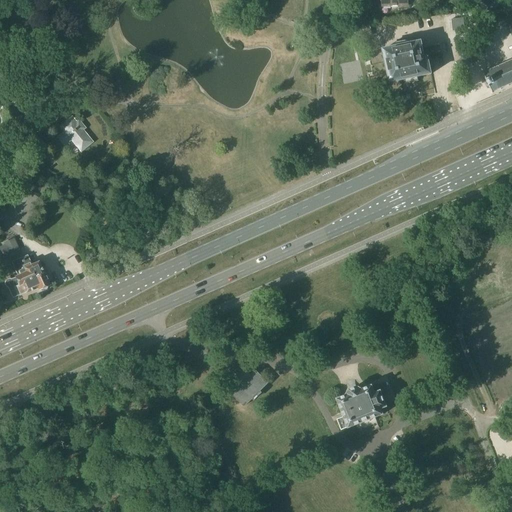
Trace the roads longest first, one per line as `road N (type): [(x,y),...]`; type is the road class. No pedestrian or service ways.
road 1 (primary): [(511,114),(0,344)]
road 2 (primary): [(0,377),(511,152)]
road 3 (residential): [(0,179),(22,110),(11,50),(0,34)]
